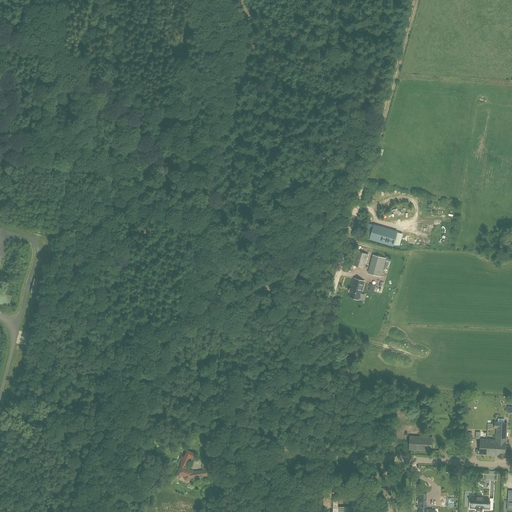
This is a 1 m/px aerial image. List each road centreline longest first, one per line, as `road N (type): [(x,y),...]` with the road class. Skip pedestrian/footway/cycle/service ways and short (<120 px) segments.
road 1 (unclassified): [(285,454),(370,153)]
road 2 (track): [(312,348),(154,149)]
road 3 (unclassified): [(511,465),(285,454)]
road 4 (track): [(154,149),(75,70),(0,22)]
road 5 (track): [(370,153),(415,0)]
road 6 (track): [(154,149),(192,0)]
